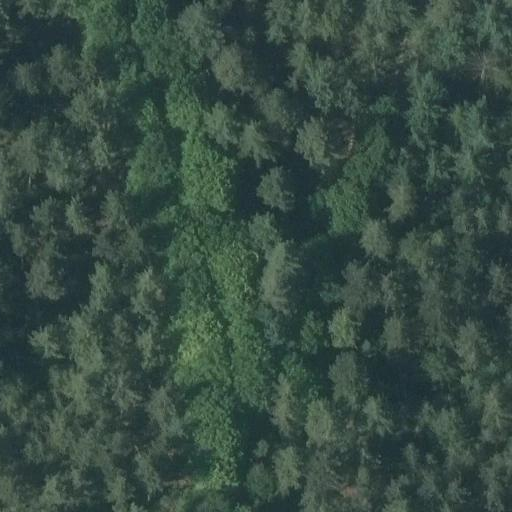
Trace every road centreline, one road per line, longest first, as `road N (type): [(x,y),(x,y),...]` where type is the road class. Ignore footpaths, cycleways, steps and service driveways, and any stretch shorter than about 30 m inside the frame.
road 1 (track): [(239,478),(413,0)]
road 2 (track): [(239,478),(167,130),(116,0)]
